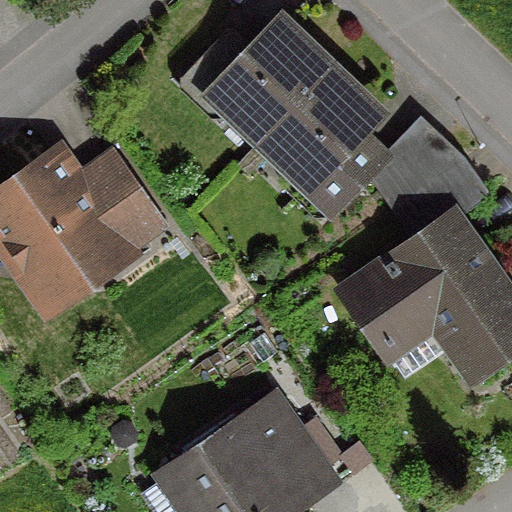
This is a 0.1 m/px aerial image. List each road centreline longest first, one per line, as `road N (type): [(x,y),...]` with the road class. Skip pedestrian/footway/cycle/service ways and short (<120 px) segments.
road 1 (residential): [(381,0),(511,117)]
road 2 (residential): [(126,0),(0,101)]
